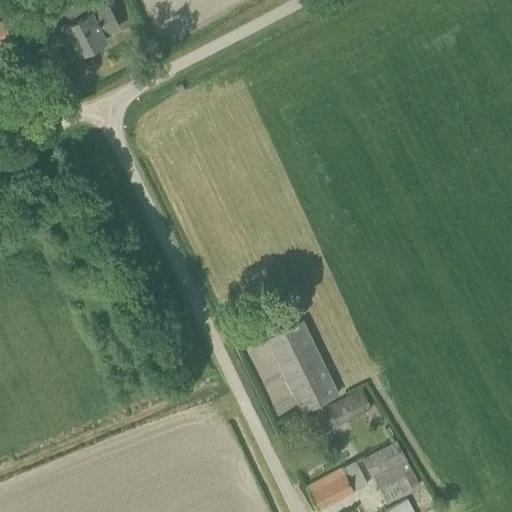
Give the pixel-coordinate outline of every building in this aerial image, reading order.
[(77,0),(64,7),(71,21),(66,24),(47,34),(54,47),(73,37),(80,52),(105,39),(103,34),(118,26),(107,3),(101,6),(97,0),(77,0)] [(0,19),(0,39),(24,29),(17,13),(0,19)] [(338,392),(303,320),(266,338),(301,410),(338,392)] [(314,435),(370,407),(361,389),(305,418),(314,435)] [(409,483),(416,479),(396,440),(362,458),(371,475),(372,475),(386,502),(412,488),(409,483)] [(355,460),(306,485),(318,508),(354,490),(353,489),(367,482),(355,460)] [(381,511),(415,511),(414,511),(413,511),(407,499),(381,511)]
